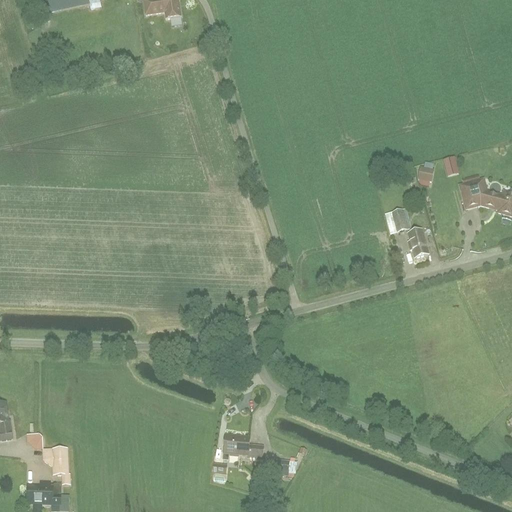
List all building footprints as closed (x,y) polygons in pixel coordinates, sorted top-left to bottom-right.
[(88,0),(74,0),(76,9),(90,6),(88,0)] [(91,0),(93,10),(103,8),(101,0),(91,0)] [(181,19),(177,0),(155,0),(143,2),(146,17),(165,14),(166,21),(181,19)] [(432,184),(434,171),(420,169),(418,182),(432,184)] [(499,212),(498,214),(511,217),(511,194),(504,193),(503,197),(487,193),(483,181),(479,182),(477,177),(463,181),(464,186),(460,187),(466,211),(480,207),(499,212)] [(410,231),(405,211),(391,214),(397,234),(410,231)] [(413,252),(415,260),(428,256),(421,232),(408,235),(410,243),(408,244),(411,252),(413,252)] [(0,442),(13,441),(10,422),(10,421),(7,422),(4,404),(0,404),(0,442)] [(250,447),(250,439),(226,436),(224,455),(248,458),(248,460),(263,462),(264,448),(250,447)] [(68,476),(68,469),(67,450),(53,451),(53,452),(42,452),(43,462),(54,470),(54,477),(63,476),(68,476)] [(288,477),(290,463),(278,461),(276,476),(288,477)] [(226,477),(227,466),(213,465),(212,475),(226,477)] [(27,505),(27,506),(60,507),(61,486),(47,486),(47,485),(38,485),(38,489),(28,488),(28,493),(26,493),(24,496),(23,502),(26,504),(27,505)]
